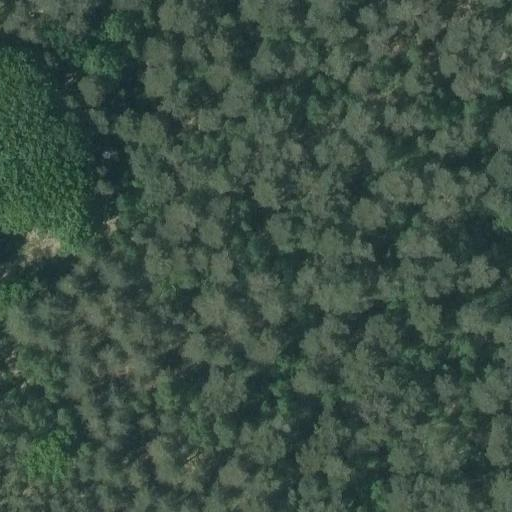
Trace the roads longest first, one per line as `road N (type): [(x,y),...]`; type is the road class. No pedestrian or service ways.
road 1 (track): [(0,270),(511,49)]
road 2 (track): [(0,209),(110,0)]
road 3 (track): [(84,511),(0,351)]
